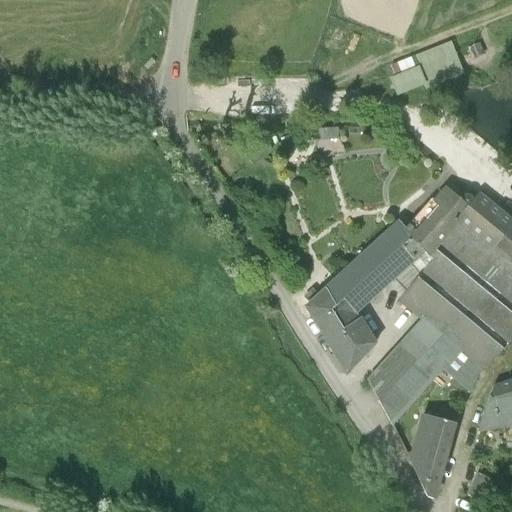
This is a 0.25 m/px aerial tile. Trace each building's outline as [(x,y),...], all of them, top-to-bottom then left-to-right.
[(397,95),(460,73),(449,42),(387,64),(397,95)] [(313,154),(344,153),(339,140),(338,129),(317,130),(317,142),(313,154)] [(446,191),(409,234),(425,251),(428,255),(458,221),(472,205),(472,202),(470,199),(468,197),(464,198),(462,200),(459,203),(446,191)] [(472,205),(458,221),(493,249),(511,227),(511,224),(479,197),(472,205)] [(458,221),(428,255),(427,256),(432,261),(419,276),(401,297),(398,301),(422,321),(367,382),(391,426),(441,371),(469,393),(481,371),(484,373),(511,339),(511,264),(493,249),(458,221)] [(306,308),(345,374),(348,373),(375,345),(356,313),(389,284),(409,265),(425,251),(409,234),(399,222),(325,290),(317,282),(301,296),(307,307),(306,308)] [(511,227),(493,249),(511,264),(511,227)] [(427,256),(428,255),(425,251),(409,265),(419,276),(432,261),(427,256)] [(409,265),(389,284),(401,297),(419,276),(409,265)] [(511,382),(492,389),(478,432),(511,426),(511,382)] [(410,464),(427,498),(433,501),(454,426),(423,415),(410,464)] [(496,485),(477,475),(467,495),(487,505),(496,485)]
